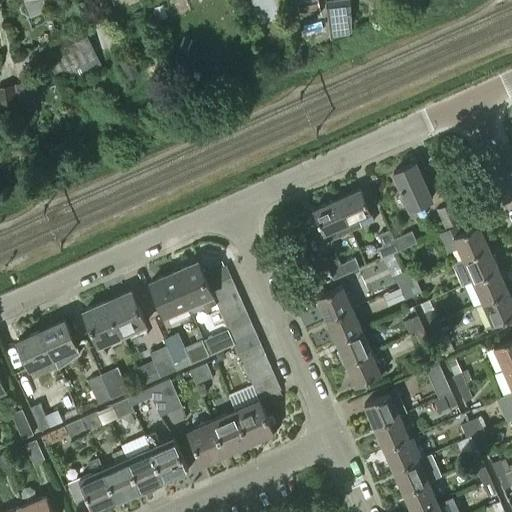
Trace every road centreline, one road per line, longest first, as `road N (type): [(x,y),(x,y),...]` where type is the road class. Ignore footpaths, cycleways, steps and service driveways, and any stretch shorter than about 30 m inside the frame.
road 1 (residential): [(229,209),(471,102)]
road 2 (residential): [(336,444),(229,209)]
road 3 (residential): [(0,311),(229,209)]
road 4 (residential): [(183,511),(336,444)]
